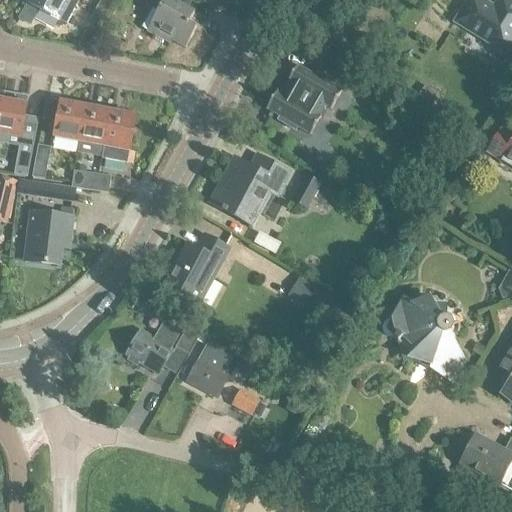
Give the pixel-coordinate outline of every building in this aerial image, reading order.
[(30,0),(28,3),(67,24),(79,3),(73,0),(30,0)] [(95,10),(93,14),(89,22),(106,30),(118,8),(103,0),(102,0),(96,11),(95,10)] [(101,0),(97,7),(95,10),(96,11),(102,0),(103,0),(118,8),(122,0),(101,0)] [(162,0),(164,1),(147,33),(154,37),(156,33),(186,50),(197,29),(189,25),(195,15),(188,11),(193,0),(162,0)] [(470,0),(470,1),(458,21),(456,24),(469,32),(470,30),(507,52),(508,50),(511,52),(511,3),(506,0),(500,0),(495,10),(477,0),(470,0)] [(337,28),(330,37),(335,40),(341,32),(337,28)] [(277,92),(266,111),(279,118),(277,122),(296,133),(298,129),(302,132),(313,113),(320,117),(325,107),(331,111),(342,92),(298,66),(287,85),(289,86),(283,95),(282,94),(277,92)] [(440,96),(425,86),(416,100),(430,110),(440,96)] [(0,114),(0,142),(6,144),(7,135),(22,137),(21,142),(20,147),(17,159),(31,162),(34,145),(37,125),(24,123),(25,117),(29,97),(18,95),(17,102),(3,100),(0,114)] [(53,122),(51,136),(54,137),(54,138),(79,143),(80,141),(86,108),(61,103),(57,122),(53,122)] [(80,141),(79,143),(96,146),(94,157),(102,158),(102,155),(103,153),(104,146),(110,112),(86,108),(80,141)] [(102,159),(101,160),(128,165),(128,164),(130,152),(130,151),(136,117),(110,112),(104,146),(103,153),(102,155),(102,158),(102,159)] [(511,133),(503,128),(488,153),(501,161),(503,157),(511,162),(511,133)] [(429,144),(445,154),(450,145),(435,135),(429,144)] [(32,178),(44,180),(50,148),(38,146),(32,178)] [(234,160),(210,205),(252,228),(270,194),(278,198),(290,175),(258,157),(251,170),(234,160)] [(72,188),(71,189),(76,190),(97,193),(99,176),(74,172),(72,188)] [(99,176),(97,193),(109,195),(111,177),(99,176)] [(306,178),(292,202),(308,211),(321,186),(306,178)] [(54,201),(56,186),(19,181),(17,195),(54,201)] [(0,224),(5,226),(16,187),(0,182),(0,224)] [(61,216),(61,217),(74,219),(75,219),(75,218),(76,211),(74,211),(74,210),(62,209),(61,216)] [(25,262),(59,267),(60,267),(62,251),(64,239),(70,240),(71,240),(74,219),(61,217),(31,213),(28,234),(25,262)] [(188,246),(165,288),(198,306),(213,279),(229,251),(205,237),(198,251),(188,246)] [(324,296),(313,313),(353,338),(364,321),(324,296)] [(403,301),(386,329),(397,341),(411,357),(437,364),(434,367),(433,368),(453,381),(464,363),(448,336),(450,334),(451,334),(453,333),(453,331),(454,330),(454,328),(454,326),(454,325),(453,323),(452,322),(451,321),(449,320),(445,318),(446,306),(434,306),(429,297),(412,306),(403,301)] [(132,300),(126,307),(132,311),(137,304),(132,300)] [(141,332),(127,356),(129,358),(127,362),(137,368),(140,364),(158,375),(173,350),(172,350),(181,334),(164,324),(154,339),(141,332)] [(189,325),(176,349),(187,356),(200,331),(189,325)] [(198,361),(187,382),(217,398),(228,377),(224,375),(235,355),(234,355),(209,342),(198,361)] [(511,342),(487,384),(511,399),(511,342)] [(478,344),(475,349),(483,354),(486,349),(478,344)] [(99,370),(99,360),(86,360),(87,370),(99,370)] [(323,382),(311,383),(312,396),(324,395),(323,382)] [(261,402),(244,392),(240,390),(231,406),(253,418),(261,402)] [(294,400),(292,398),(285,410),(301,419),(302,419),(308,407),(308,406),(294,400)] [(108,404),(104,411),(117,418),(121,411),(108,404)] [(230,434),(237,440),(252,424),(235,408),(210,435),(220,444),(230,434)] [(511,439),(510,439),(504,451),(475,436),(459,464),(499,485),(511,460),(511,439)]
